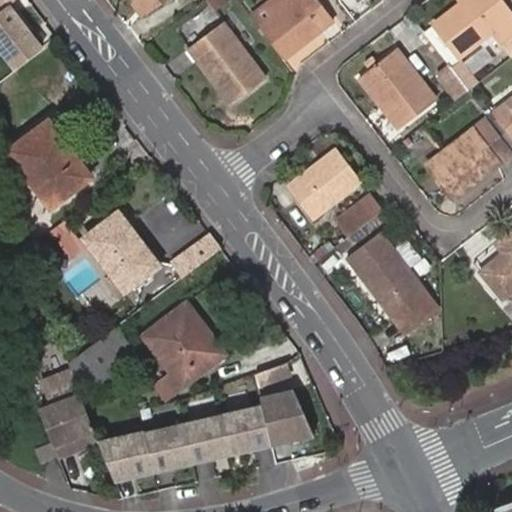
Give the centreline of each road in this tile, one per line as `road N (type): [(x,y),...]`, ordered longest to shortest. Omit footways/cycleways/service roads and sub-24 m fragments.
road 1 (tertiary): [(214,188),(350,372),(409,471)]
road 2 (residential): [(332,95),(438,228),(466,226),(511,189)]
road 3 (tertiary): [(67,0),(214,188)]
road 4 (residential): [(255,511),(409,471)]
road 5 (residential): [(214,188),(332,95)]
road 6 (residential): [(406,0),(331,56),(326,87)]
